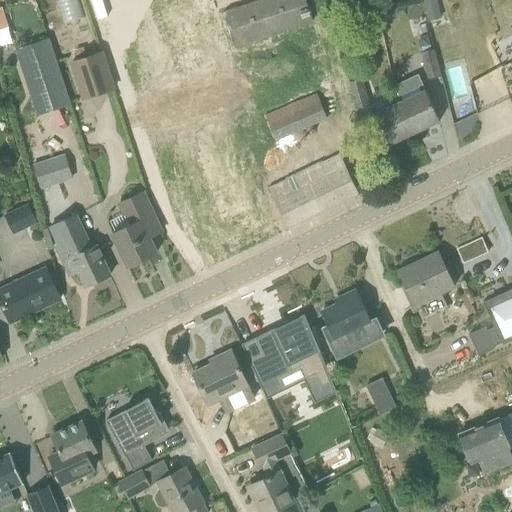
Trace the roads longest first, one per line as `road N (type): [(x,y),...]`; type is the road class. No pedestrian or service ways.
road 1 (tertiary): [(141,321),(511,144)]
road 2 (residential): [(240,511),(141,321)]
road 3 (tertiary): [(0,389),(141,321)]
